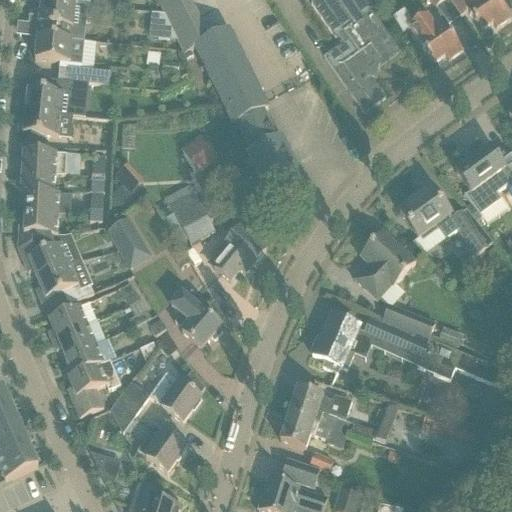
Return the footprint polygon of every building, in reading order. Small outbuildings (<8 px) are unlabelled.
[(40,0),(40,5),(89,10),(89,9),(89,0),(40,0)] [(155,0),(171,31),(184,57),(190,54),(194,52),(232,129),(236,127),(250,156),(246,158),(269,205),(304,188),(281,141),(277,143),(263,114),(267,112),(229,33),(210,43),(188,0),(155,0)] [(320,0),(311,7),(341,48),(324,61),(364,117),(385,102),(367,77),(398,55),(386,38),(358,0),(320,0)] [(425,0),(434,12),(448,2),(446,0),(425,0)] [(477,0),(455,0),(450,4),(460,20),(467,15),(480,35),(492,27),(495,32),(509,22),(494,0),(486,0),(480,4),(477,0)] [(34,15),(32,40),(82,45),(86,18),(92,19),(93,9),(89,9),(89,10),(40,5),(39,16),(34,15)] [(418,46),(418,47),(433,68),(444,60),(448,64),(462,55),(445,29),(437,34),(426,18),(407,31),(418,46)] [(82,45),(32,40),(30,52),(35,53),(34,64),(80,69),(82,45)] [(190,54),(184,57),(186,62),(192,59),(190,54)] [(81,73),(79,87),(84,88),(108,90),(109,76),(81,73)] [(26,106),(25,115),(60,119),(63,98),(48,96),(50,84),(23,81),(20,106),(26,106)] [(60,119),(25,115),(24,125),(18,124),(16,149),(42,152),(43,140),(70,143),(72,120),(60,119)] [(196,176),(217,163),(200,139),(180,152),(196,176)] [(511,186),(511,184),(504,173),(505,173),(489,152),(455,176),(469,196),(465,199),(464,198),(463,199),(481,223),(482,222),(479,218),(500,202),(496,197),(511,186)] [(17,166),(16,176),(54,178),(67,178),(68,158),(56,157),(22,155),(22,166),(17,166)] [(92,166),(92,179),(104,180),(105,167),(92,166)] [(54,178),(16,176),(15,186),(21,187),(20,197),(53,198),(54,178)] [(104,180),(92,179),(91,195),(103,196),(104,180)] [(431,194),(399,217),(417,243),(436,230),(445,242),(457,233),(450,223),(451,222),(450,220),(431,194)] [(189,249),(213,236),(192,195),(168,208),(189,249)] [(53,198),(20,197),(19,207),(25,207),(24,217),(57,219),(58,198),(53,198)] [(91,200),(90,212),(102,213),(102,202),(91,200)] [(90,212),(88,224),(101,225),(102,213),(90,212)] [(451,222),(450,223),(457,233),(475,259),(476,261),(492,248),(464,212),(462,213),(451,222)] [(18,238),(44,240),(56,241),(57,219),(24,217),(24,228),(18,227),(18,238)] [(221,263),(213,273),(229,286),(238,275),(244,280),(251,272),(265,255),(255,246),(266,232),(250,219),(239,233),(238,232),(224,249),(216,259),(221,263)] [(128,223),(106,237),(129,275),(151,262),(128,223)] [(44,240),(18,238),(17,252),(27,276),(32,274),(36,283),(69,269),(60,249),(47,255),(44,248),(44,240)] [(354,284),(369,298),(376,304),(412,266),(382,238),(359,262),(368,270),(354,284)] [(69,269),(36,283),(40,292),(35,294),(45,317),(68,307),(69,309),(93,299),(89,290),(80,294),(69,269)] [(129,289),(118,294),(129,312),(139,305),(129,289)] [(175,327),(184,334),(181,337),(201,354),(220,331),(203,317),(209,310),(192,295),(187,301),(181,296),(168,311),(180,321),(175,327)] [(139,305),(129,312),(135,321),(145,315),(139,305)] [(47,336),(51,345),(87,330),(97,326),(89,307),(48,324),(52,334),(47,336)] [(388,311),(382,325),(429,344),(435,329),(388,311)] [(318,345),(311,360),(325,366),(322,371),(336,378),(339,372),(340,372),(346,374),(353,359),(365,364),(374,344),(421,364),(429,344),(382,325),(380,329),(370,325),(365,336),(357,333),(358,332),(350,329),(332,321),(321,346),(318,345)] [(87,330),(51,345),(55,355),(60,353),(64,362),(95,349),(105,345),(97,326),(87,330)] [(155,342),(166,335),(159,326),(149,332),(155,342)] [(421,364),(417,372),(450,385),(454,373),(490,388),(497,372),(429,344),(421,364)] [(95,349),(64,362),(68,372),(63,374),(67,383),(103,368),(95,349)] [(103,368),(67,383),(71,392),(67,394),(79,423),(103,413),(95,394),(105,390),(107,394),(119,390),(109,366),(103,368)] [(161,412),(161,413),(182,428),(200,404),(197,402),(205,392),(191,374),(180,389),(178,388),(172,397),(163,391),(152,405),(161,412)] [(130,387),(123,397),(142,411),(149,401),(130,387)] [(3,390),(0,391),(0,416),(12,412),(3,390)] [(297,393),(288,419),(346,438),(348,434),(385,446),(397,415),(383,410),(375,432),(346,422),(351,406),(334,400),(332,405),(322,402),(322,401),(297,393)] [(123,397),(110,415),(122,439),(142,411),(123,397)] [(142,418),(166,441),(175,431),(151,409),(142,418)] [(12,412),(0,416),(0,440),(21,431),(12,412)] [(346,438),(288,419),(280,445),(305,454),(309,440),(314,441),(327,446),(326,448),(340,453),(346,438)] [(421,429),(484,449),(486,442),(424,423),(421,429)] [(21,431),(0,440),(0,463),(29,451),(21,431)] [(154,432),(147,441),(137,456),(146,462),(145,463),(167,479),(184,454),(154,432)] [(29,451),(0,463),(0,474),(4,485),(38,470),(29,451)] [(314,459),(310,469),(327,476),(331,465),(314,459)] [(318,475),(286,465),(281,483),(312,493),(318,475)] [(324,511),(328,504),(268,484),(258,511),(324,511)] [(137,488),(129,511),(181,511),(182,511),(158,505),(161,495),(137,488)] [(355,511),(360,499),(339,492),(332,511),(355,511)]
